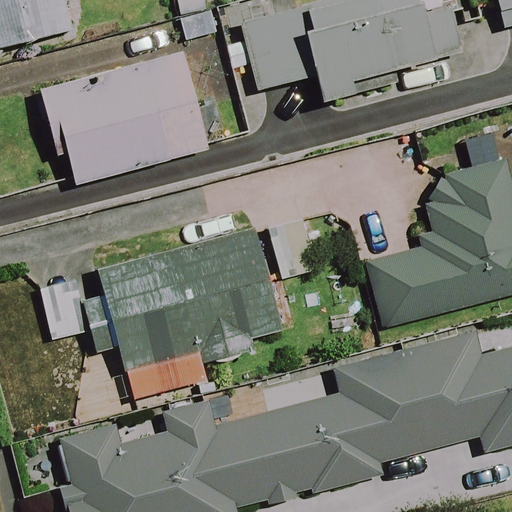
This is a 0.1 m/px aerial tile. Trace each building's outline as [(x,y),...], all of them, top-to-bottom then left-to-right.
[(0,0),(0,53),(70,33),(59,0),(0,0)] [(443,10),(414,17),(409,0),(340,0),(237,27),(255,95),(309,81),(315,107),(350,98),(347,85),(455,56),(443,10)] [(511,0),(490,0),(500,34),(511,31),(511,0)] [(204,151),(178,58),(43,95),(69,189),(204,151)] [(511,205),(503,164),(434,180),(439,202),(422,206),(432,250),(368,265),(383,331),(511,300),(511,205)] [(277,332),(250,231),(92,272),(98,295),(76,301),(90,357),(115,351),(129,403),(202,384),(198,367),(248,354),(244,341),(277,332)] [(319,272),(309,233),(269,243),(279,282),(319,272)] [(511,346),(473,355),(469,336),(330,369),(337,398),(209,428),(204,406),(157,417),(161,434),(115,445),(112,430),(55,444),(71,508),(64,510),(64,511),(237,511),(378,478),(375,466),(474,442),(478,458),(511,449),(511,346)]
